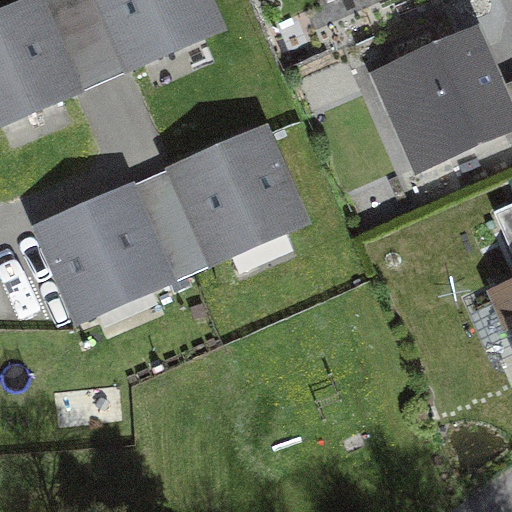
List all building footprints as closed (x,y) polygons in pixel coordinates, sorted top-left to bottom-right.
[(198,0),(103,0),(129,63),(211,30),(198,0)] [(36,7),(0,21),(0,117),(69,90),(36,7)] [(511,126),(486,67),(477,71),(464,41),(400,68),(414,102),(396,109),(420,165),(511,126)] [(262,140),(180,173),(213,256),(295,222),(262,140)] [(80,318),(167,280),(129,193),(42,231),(80,318)] [(511,211),(492,220),(511,267),(511,299),(492,308),(511,355),(511,211)]
